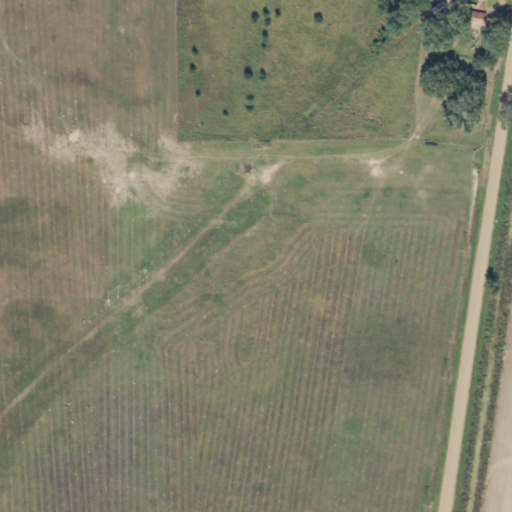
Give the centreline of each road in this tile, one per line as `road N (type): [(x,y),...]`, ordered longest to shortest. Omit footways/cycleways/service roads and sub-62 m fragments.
road 1 (residential): [(455,0),(64,360),(0,430)]
road 2 (residential): [(444,511),(511,92)]
